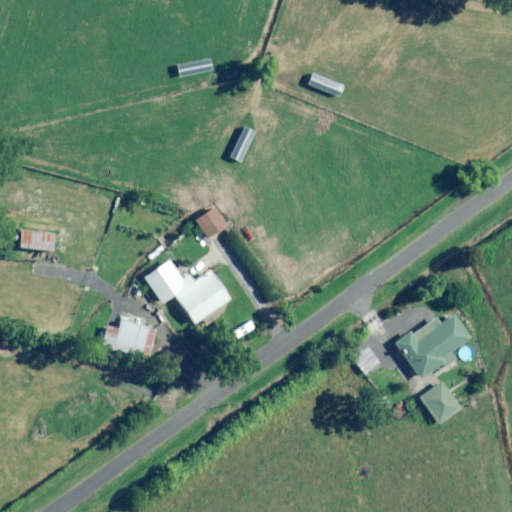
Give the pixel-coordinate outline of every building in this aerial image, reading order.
[(47,251),(49,234),(10,229),(8,247),(47,251)] [(176,261),(190,251),(182,241),(169,250),(176,261)] [(178,279),(165,260),(140,277),(158,303),(170,295),(190,324),(197,319),(202,325),(215,317),(210,310),(225,300),(205,271),(189,282),(184,275),(178,279)] [(465,339),(449,317),(412,343),(406,334),(392,343),(417,378),(437,364),(440,368),(451,360),(446,352),(465,339)] [(116,321),(111,349),(147,356),(152,327),(116,321)] [(356,367),(370,355),(364,347),(359,351),(353,345),(344,353),(356,367)] [(455,410),(437,384),(416,398),(434,425),(455,410)]
